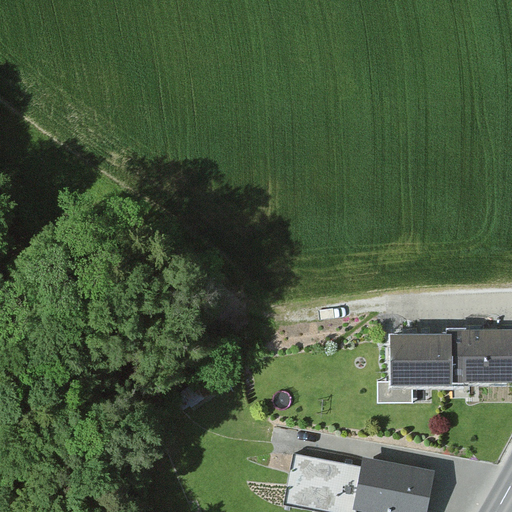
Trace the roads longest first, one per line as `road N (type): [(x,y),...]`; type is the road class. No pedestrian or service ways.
road 1 (track): [(108,180),(202,253),(238,318),(386,307)]
road 2 (track): [(108,180),(0,89)]
